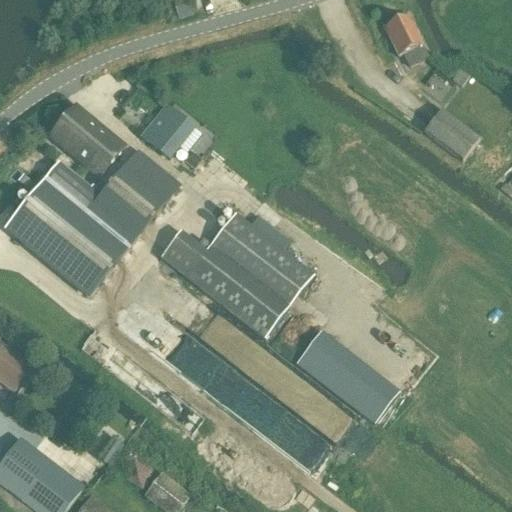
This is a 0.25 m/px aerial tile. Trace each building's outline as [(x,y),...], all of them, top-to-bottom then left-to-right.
[(409,71),(418,67),(428,62),(407,20),(384,31),(399,60),(403,58),(409,71)] [(127,150),(76,109),(50,140),(101,182),(127,150)] [(169,162),(195,132),(167,109),(142,139),(169,162)] [(462,165),(479,143),(441,113),(424,136),(462,165)] [(143,235),(181,190),(139,155),(103,198),(93,191),(92,193),(143,235)] [(59,167),(8,230),(91,298),(143,235),(92,193),(59,167)] [(511,203),(511,179),(500,194),(511,203)] [(265,342),(289,311),(313,280),(236,218),(206,256),(181,236),(161,261),(265,342)] [(0,356),(0,383),(0,384),(15,364),(2,354),(0,356)] [(0,490),(28,511),(68,511),(84,493),(23,446),(0,476),(0,490)] [(161,511),(181,511),(183,510),(191,499),(162,476),(145,499),(161,511)] [(108,511),(91,498),(80,511),(108,511)]
